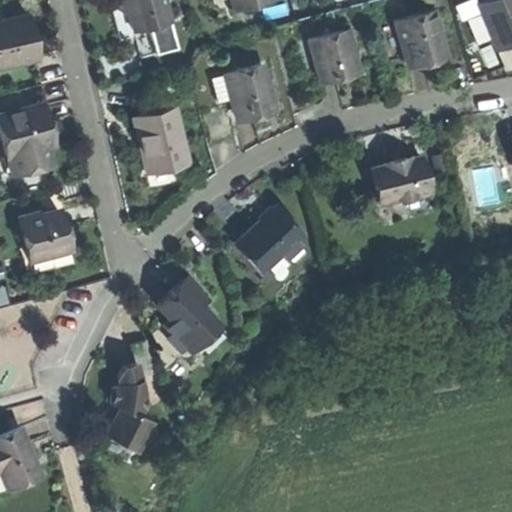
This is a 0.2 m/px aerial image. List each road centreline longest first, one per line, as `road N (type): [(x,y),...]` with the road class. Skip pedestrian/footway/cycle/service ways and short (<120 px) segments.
road 1 (residential): [(511,92),(305,135),(219,184),(136,265)]
road 2 (residential): [(136,265),(117,243),(61,0)]
road 3 (residential): [(136,265),(70,383),(64,433)]
